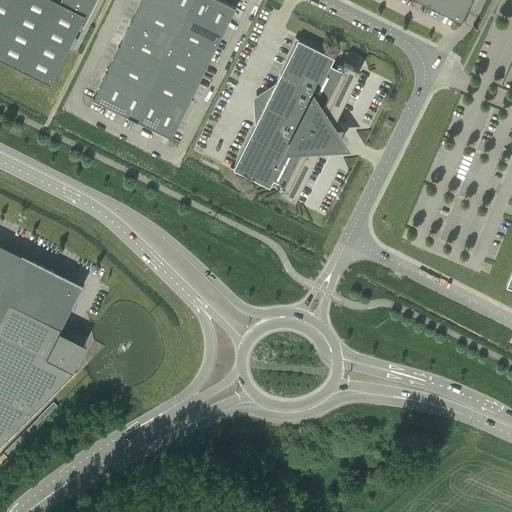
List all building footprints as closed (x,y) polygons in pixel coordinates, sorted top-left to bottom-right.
[(0,0),(0,56),(50,82),(67,47),(79,24),(83,25),(95,0),(61,0),(61,1),(57,0),(0,0)] [(171,137),(235,7),(221,0),(141,0),(93,98),(171,137)] [(422,0),(460,19),(469,0),(422,0)] [(234,165),(232,168),(269,186),(273,179),(282,183),(279,191),(294,198),(297,191),(317,152),(318,150),(318,151),(321,145),(323,142),(326,142),(340,141),(333,129),(331,126),(335,117),(334,117),(335,116),(355,76),(359,67),(345,60),(340,69),(330,64),(331,62),(334,56),(297,38),(286,62),(269,94),(260,100),(258,99),(257,100),(265,103),(261,111),(234,165)] [(0,441),(48,394),(76,366),(75,365),(74,367),(72,366),(85,340),(59,327),(60,326),(61,327),(61,326),(62,325),(67,315),(77,294),(82,284),(0,242),(0,441)]
